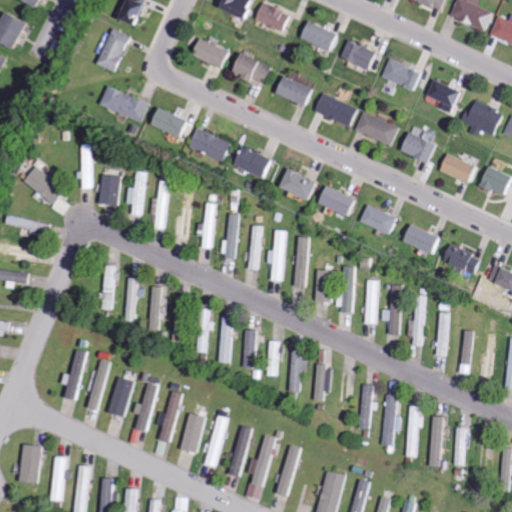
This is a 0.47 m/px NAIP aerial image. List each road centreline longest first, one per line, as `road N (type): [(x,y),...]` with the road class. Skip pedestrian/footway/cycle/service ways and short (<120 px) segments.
road 1 (residential): [(511,76),(346,0),(173,25),(162,56),(179,78),(511,231)]
road 2 (residential): [(511,416),(108,230),(85,228)]
road 3 (residential): [(256,511),(10,398)]
road 4 (residential): [(85,228),(74,237),(0,423)]
